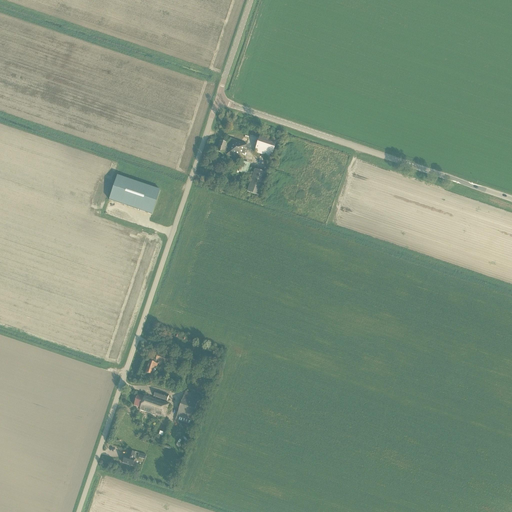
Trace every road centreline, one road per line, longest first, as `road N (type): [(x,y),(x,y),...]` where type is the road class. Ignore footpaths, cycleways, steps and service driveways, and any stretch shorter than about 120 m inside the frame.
road 1 (tertiary): [(79,511),(218,99)]
road 2 (unclassified): [(511,198),(218,99)]
road 3 (track): [(0,124),(188,188)]
